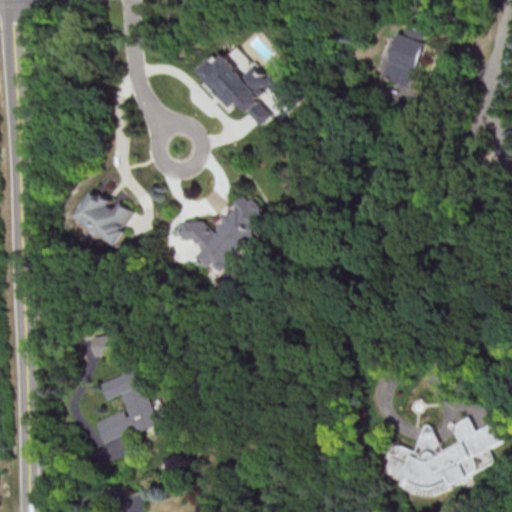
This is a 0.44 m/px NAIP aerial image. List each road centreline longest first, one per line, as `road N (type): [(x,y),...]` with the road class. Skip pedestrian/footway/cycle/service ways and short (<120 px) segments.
road 1 (tertiary): [(16,124),(25,511)]
road 2 (residential): [(131,0),(134,71),(147,108),(176,145)]
road 3 (residential): [(508,0),(506,37),(488,86),(491,133)]
road 4 (tertiary): [(14,0),(16,124)]
